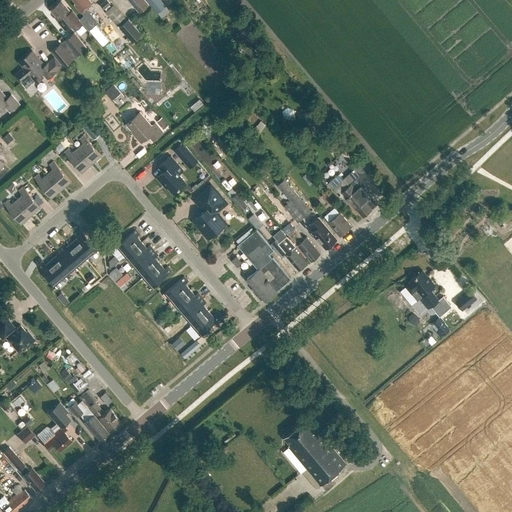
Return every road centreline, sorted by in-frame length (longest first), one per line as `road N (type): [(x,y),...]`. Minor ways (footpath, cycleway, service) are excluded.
road 1 (residential): [(254,327),(115,170),(8,260)]
road 2 (tertiary): [(254,327),(511,114)]
road 3 (residential): [(143,421),(8,260)]
road 4 (tertiary): [(143,421),(254,327)]
road 5 (tertiary): [(36,511),(143,421)]
